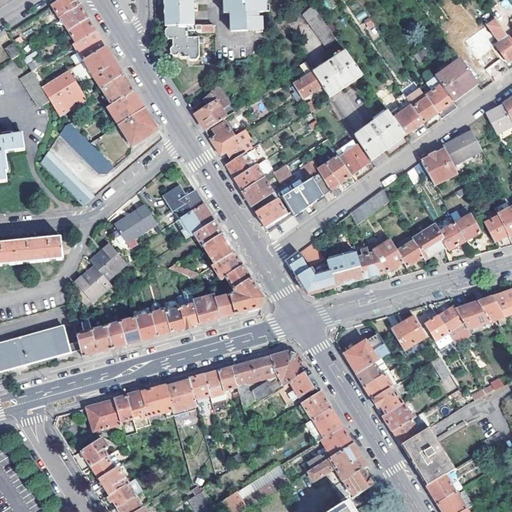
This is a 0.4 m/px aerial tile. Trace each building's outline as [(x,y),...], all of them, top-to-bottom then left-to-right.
[(62,0),(52,6),(60,18),(80,6),(78,4),(75,0),(62,0)] [(163,0),(165,28),(167,28),(194,27),(192,0),(163,0)] [(229,13),(230,32),(254,31),(255,34),(261,34),(260,19),(257,19),(257,13),(267,13),(267,6),(264,6),(263,0),(222,0),(223,13),(229,13)] [(80,6),(60,18),(68,31),(88,18),(86,16),(80,6)] [(314,7),(303,15),(326,49),(337,40),(314,7)] [(88,18),(68,31),(76,43),(95,31),(94,29),(88,18)] [(496,46),(507,62),(511,58),(511,43),(510,40),(495,20),(487,26),(499,43),(496,46)] [(194,27),(167,28),(167,30),(165,29),(165,31),(164,33),(164,35),(166,37),(166,38),(167,39),(167,40),(172,40),(172,47),(170,50),(170,56),(172,57),(178,57),(179,56),(180,58),(187,58),(190,60),(195,60),(198,57),(198,38),(187,38),(187,32),(195,32),(198,34),(213,34),(212,27),(194,27)] [(76,43),(74,45),(85,61),(106,48),(100,39),(95,31),(76,43)] [(5,49),(12,60),(20,55),(13,44),(5,49)] [(429,50),(426,45),(417,51),(418,53),(424,62),(430,58),(427,53),(429,50)] [(413,47),(407,51),(411,57),(418,53),(417,51),(413,47)] [(51,101),(61,117),(86,101),(71,74),(75,71),(81,80),(94,77),(102,88),(122,75),(120,72),(106,48),(85,61),(42,88),(51,101)] [(24,59),(27,65),(38,58),(34,52),(24,59)] [(345,52),(313,73),(322,87),(329,98),(363,76),(345,52)] [(416,60),(419,65),(424,62),(418,53),(411,57),(414,61),(416,60)] [(38,58),(27,65),(32,72),(42,65),(38,58)] [(456,100),(477,84),(460,60),(436,78),(452,102),(456,100)] [(300,96),(303,100),(322,87),(313,73),(307,64),(302,68),(307,77),(294,86),(300,96)] [(32,72),(20,79),(39,109),(51,101),(42,88),(32,72)] [(122,75),(102,88),(113,105),(134,92),(128,84),(122,75)] [(383,83),(387,88),(395,83),(391,78),(383,83)] [(425,97),(437,114),(452,102),(436,78),(427,84),(432,92),(425,97)] [(387,88),(391,94),(393,93),(399,89),(395,83),(387,88)] [(199,121),(206,131),(227,118),(222,110),(230,105),(219,88),(205,101),(209,107),(201,112),(204,117),(199,121)] [(393,93),(396,99),(403,95),(399,89),(393,93)] [(413,108),(423,124),(437,114),(425,97),(419,89),(406,99),(409,102),(411,106),(413,108)] [(113,105),(108,108),(118,125),(144,109),(139,100),(134,92),(113,105)] [(295,99),(299,105),(305,102),(303,100),(300,96),(295,99)] [(511,96),(510,98),(502,104),(503,107),(511,124),(511,123),(511,96)] [(306,105),(311,112),(316,109),(311,102),(306,105)] [(405,104),(390,115),(393,119),(411,106),(409,102),(405,105),(405,104)] [(502,104),(485,113),(486,116),(495,111),(503,107),(502,104)] [(227,118),(235,113),(230,105),(222,110),(227,118)] [(393,119),(406,137),(408,135),(423,124),(413,108),(411,106),(393,119)] [(486,116),(496,135),(511,127),(511,124),(503,107),(495,111),(486,116)] [(132,147),(158,130),(151,119),(144,109),(118,125),(132,147)] [(355,137),(371,161),(377,158),(406,137),(393,119),(390,115),(388,112),(355,137)] [(312,113),(303,119),(306,123),(315,117),(312,113)] [(306,123),(313,130),(320,126),(315,117),(306,123)] [(108,175),(115,168),(71,123),(65,128),(60,135),(99,175),(108,175)] [(217,137),(211,141),(216,149),(235,137),(226,123),(213,131),(217,137)] [(0,183),(8,182),(6,173),(8,172),(6,153),(25,151),(23,134),(13,136),(13,131),(0,132),(0,129),(0,183)] [(473,132),(459,140),(443,147),(446,151),(453,166),(482,151),(473,132)] [(216,149),(221,156),(227,152),(231,159),(244,151),(235,137),(216,149)] [(354,141),(337,153),(341,158),(357,146),(354,141)] [(341,158),(352,176),(369,164),(357,146),(341,158)] [(260,164),(252,151),(246,154),(254,168),(258,166),(260,164)] [(435,186),(458,175),(453,166),(446,151),(425,162),(422,164),(428,176),(435,186)] [(40,164),(83,207),(94,197),(49,152),(40,164)] [(246,154),(227,167),(229,169),(236,180),(254,168),(246,154)] [(324,179),(332,191),(352,176),(341,158),(339,158),(338,157),(319,171),(321,174),(324,179)] [(301,169),(309,181),(321,174),(319,171),(313,162),(301,169)] [(414,169),(420,181),(428,176),(422,164),(421,163),(414,169)] [(254,168),(236,180),(237,182),(244,193),(265,180),(269,177),(266,171),(261,174),(258,169),(259,168),(258,166),(254,168)] [(273,174),(281,186),(294,178),(287,166),(273,174)] [(325,196),(332,191),(324,179),(321,174),(309,181),(282,198),(293,215),(302,209),(303,211),(318,201),(316,199),(323,194),(325,196)] [(265,180),(244,193),(251,204),(253,207),(274,194),(265,180)] [(182,187),(164,198),(173,214),(178,211),(182,219),(204,206),(196,192),(188,197),(182,187)] [(351,214),(358,226),(390,201),(383,190),(351,214)] [(264,226),(266,229),(288,215),(278,201),(257,213),(264,226)] [(508,202),(494,209),(498,216),(511,209),(508,202)] [(134,217),(117,227),(127,243),(158,224),(146,206),(132,214),(134,217)] [(182,219),(181,220),(192,237),(195,235),(215,223),(210,214),(204,206),(182,219)] [(295,217),(295,218),(303,211),(302,209),(293,215),(295,217)] [(508,236),(509,239),(511,237),(511,209),(498,216),(498,218),(508,236)] [(468,210),(452,218),(456,225),(471,217),(468,210)] [(134,217),(132,214),(116,224),(117,227),(134,217)] [(456,225),(466,243),(481,234),(471,217),(456,225)] [(484,225),(494,243),(508,236),(498,218),(484,225)] [(192,237),(181,220),(178,222),(189,239),(192,237)] [(195,235),(203,248),(204,247),(223,236),(217,225),(215,223),(195,235)] [(447,248),(449,252),(466,243),(456,225),(440,234),(447,248)] [(423,259),(425,261),(447,248),(440,234),(436,227),(412,240),(414,243),(423,259)] [(204,247),(215,265),(234,253),(228,244),(223,236),(204,247)] [(0,266),(64,260),(61,238),(40,240),(40,237),(32,237),(32,239),(32,241),(0,243),(0,266)] [(375,254),(387,273),(403,264),(397,253),(391,241),(377,250),(374,246),(371,248),(375,254)] [(403,264),(406,269),(423,259),(414,243),(397,253),(403,264)] [(311,266),(324,256),(315,244),(302,254),(311,266)] [(91,262),(94,266),(108,282),(126,266),(110,246),(91,262)] [(357,258),(363,280),(387,273),(375,254),(370,255),(368,250),(362,251),(360,254),(361,257),(357,258)] [(212,267),(221,280),(225,278),(243,267),(241,265),(234,253),(215,265),(212,267)] [(299,253),(287,262),(296,277),(297,279),(310,271),(307,268),(309,267),(306,262),(305,263),(299,253)] [(331,271),(335,288),(363,280),(357,258),(356,253),(328,261),(331,271)] [(112,287),(108,282),(94,266),(74,283),(92,304),(112,287)] [(187,276),(193,279),(197,276),(175,266),(169,269),(180,274),(187,276)] [(225,278),(233,291),(251,281),(250,278),(243,267),(225,278)] [(310,271),(297,279),(308,295),(335,288),(331,271),(316,276),(311,270),(310,271)] [(180,274),(183,284),(188,283),(187,276),(180,274)] [(229,296),(235,316),(245,313),(250,312),(255,310),(259,309),(260,306),(263,299),(251,281),(233,291),(236,295),(229,296)] [(511,291),(492,298),(504,317),(511,314),(511,291)] [(194,304),(200,326),(217,321),(221,320),(215,300),(214,296),(194,301),(194,304)] [(215,300),(221,320),(231,317),(235,316),(229,296),(215,300)] [(490,322),(504,317),(492,298),(478,303),(490,322)] [(468,329),(490,322),(478,303),(467,307),(456,310),(465,324),(468,329)] [(180,311),(186,330),(191,328),(200,326),(194,304),(186,307),(180,309),(180,311)] [(172,305),(164,307),(164,308),(165,311),(166,315),(174,313),(172,305)] [(456,310),(454,307),(438,317),(449,334),(452,332),(455,335),(461,331),(459,328),(465,324),(456,310)] [(149,310),(133,314),(135,320),(150,316),(149,310)] [(150,316),(157,338),(166,335),(171,334),(166,315),(165,311),(161,312),(150,316)] [(166,315),(171,334),(180,331),(186,330),(180,311),(177,312),(174,313),(166,315)] [(150,316),(135,320),(141,342),(151,339),(157,338),(150,316)] [(426,337),(414,317),(391,331),(403,351),(426,337)] [(425,325),(440,350),(453,342),(449,334),(438,317),(425,325)] [(88,320),(81,324),(84,334),(92,332),(88,320)] [(120,324),(126,346),(130,345),(141,342),(135,320),(120,324)] [(106,328),(112,350),(122,347),(126,346),(120,324),(106,328)] [(0,373),(71,354),(68,342),(64,327),(0,344),(0,373)] [(92,332),(97,354),(102,353),(112,350),(106,328),(92,332)] [(82,355),(83,358),(93,355),(97,354),(92,332),(84,334),(77,336),(78,339),(81,352),(82,355)] [(78,339),(68,342),(71,354),(81,352),(78,339)] [(366,342),(344,355),(354,371),(356,374),(374,363),(378,361),(366,342)] [(439,358),(431,346),(426,349),(434,362),(439,358)] [(293,354),(289,352),(237,367),(232,369),(237,385),(245,383),(270,377),(273,383),(277,381),(280,389),(289,383),(308,372),(297,356),(293,354)] [(439,358),(434,362),(444,379),(450,376),(439,358)] [(374,363),(356,374),(363,385),(364,387),(382,376),(378,371),(374,363)] [(386,366),(378,371),(382,376),(384,375),(389,372),(386,366)] [(224,392),(230,390),(238,388),(237,385),(232,369),(229,369),(218,372),(224,392)] [(224,392),(218,372),(214,373),(204,376),(210,396),(224,392)] [(299,398),(303,404),(321,393),(318,390),(308,372),(289,383),(294,391),(288,394),(293,402),(299,398)] [(392,387),(384,375),(382,376),(364,387),(366,390),(372,400),(389,389),(392,387)] [(210,396),(204,376),(200,377),(189,381),(195,400),(210,396)] [(450,376),(444,379),(453,394),(460,390),(450,376)] [(492,386),(496,391),(504,386),(500,380),(491,384),(492,386)] [(173,414),(188,410),(197,408),(195,400),(189,381),(176,384),(165,387),(173,414)] [(241,398),(245,411),(280,389),(277,381),(273,383),(248,395),(245,383),(237,385),(238,388),(239,392),(241,398)] [(483,390),(486,395),(496,391),(492,386),(483,390)] [(173,414),(165,387),(161,388),(141,394),(148,418),(164,413),(166,419),(173,417),(173,414)] [(380,406),(386,415),(403,404),(397,396),(394,398),(389,389),(372,400),(377,408),(380,406)] [(232,397),(230,390),(224,392),(226,399),(232,397)] [(453,394),(462,407),(469,404),(460,390),(453,394)] [(472,393),(474,401),(486,395),(483,390),(472,393)] [(321,393),(303,404),(303,405),(312,421),(331,409),(323,397),(321,393)] [(148,418),(141,394),(137,395),(126,397),(133,420),(134,422),(148,418)] [(133,420),(126,397),(123,399),(115,402),(121,423),(133,420)] [(87,409),(93,433),(122,425),(121,423),(115,402),(107,404),(87,409)] [(411,417),(403,404),(386,415),(382,417),(391,430),(392,432),(415,418),(413,416),(411,417)] [(303,405),(299,407),(308,423),(312,421),(303,405)] [(378,410),(382,417),(386,415),(380,406),(377,408),(378,410)] [(331,409),(312,421),(324,440),(342,428),(336,418),(331,409)] [(190,416),(188,410),(173,414),(173,417),(174,420),(190,416)] [(415,418),(392,432),(399,443),(400,446),(428,429),(420,415),(415,418)] [(308,423),(306,425),(317,444),(321,441),(324,440),(312,421),(308,423)] [(321,441),(332,458),(353,445),(344,431),(342,428),(324,440),(321,441)] [(445,476),(455,470),(432,432),(429,428),(428,429),(400,446),(403,449),(427,487),(445,476)] [(103,438),(83,452),(92,466),(108,457),(110,456),(106,450),(110,448),(103,438)] [(354,498),(373,486),(364,470),(367,468),(361,458),(353,445),(332,458),(324,463),(308,473),(315,482),(335,469),(354,498)] [(0,447),(0,511),(45,511),(5,446),(0,447)] [(217,510),(218,511),(246,511),(308,473),(324,463),(319,456),(306,463),(305,461),(284,474),(285,476),(243,502),(238,494),(222,503),(216,507),(217,510)] [(108,457),(92,466),(100,479),(115,470),(108,457)] [(458,468),(462,474),(475,467),(471,460),(458,468)] [(115,470),(100,479),(109,493),(110,495),(129,483),(119,467),(115,470)] [(456,493),(445,476),(427,487),(432,496),(437,504),(456,493)] [(136,479),(129,483),(137,497),(143,493),(138,486),(140,485),(136,479)] [(118,508),(137,497),(129,483),(110,495),(118,508)] [(222,503),(211,484),(203,489),(205,491),(216,507),(222,503)] [(193,506),(196,511),(213,511),(217,510),(216,507),(205,491),(190,500),(193,506)] [(456,493),(437,504),(439,508),(442,511),(461,511),(466,510),(458,496),(461,494),(459,492),(456,494),(456,493)] [(137,497),(118,508),(121,511),(137,511),(144,508),(137,497)] [(190,500),(170,511),(182,511),(193,506),(190,500)] [(356,511),(350,501),(331,511),(356,511)]
